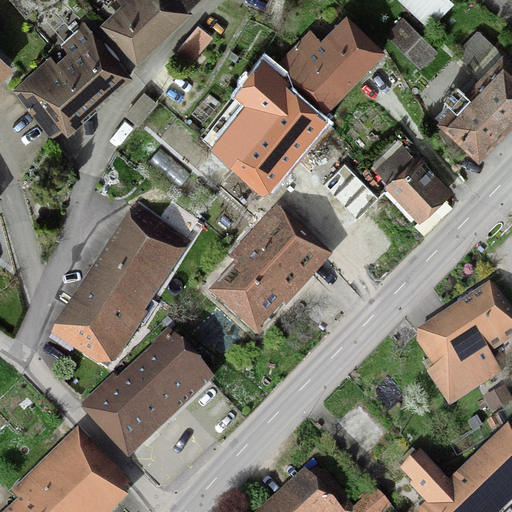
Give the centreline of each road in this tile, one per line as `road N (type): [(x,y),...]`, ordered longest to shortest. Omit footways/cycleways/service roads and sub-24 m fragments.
road 1 (secondary): [(511,171),(185,511)]
road 2 (residential): [(0,347),(161,511)]
